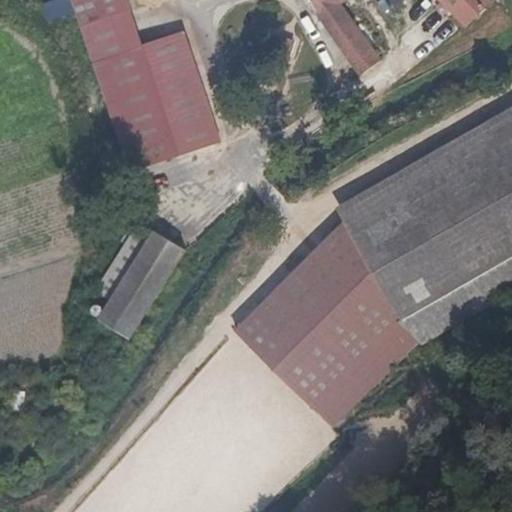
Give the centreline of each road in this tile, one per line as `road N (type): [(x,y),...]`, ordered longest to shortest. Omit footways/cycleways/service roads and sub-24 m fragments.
road 1 (track): [(284,210),(292,236),(277,264),(51,511)]
road 2 (track): [(284,210),(511,87)]
road 3 (track): [(203,3),(205,41),(238,136),(284,210)]
